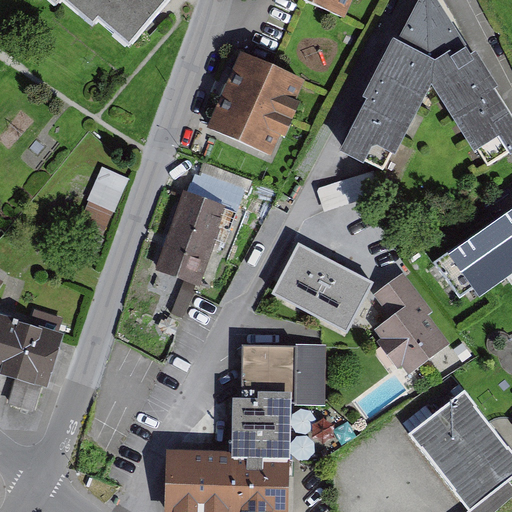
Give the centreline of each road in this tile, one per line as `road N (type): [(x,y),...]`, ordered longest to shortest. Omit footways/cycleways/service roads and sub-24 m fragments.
road 1 (residential): [(150,511),(159,476),(234,320),(261,290),(413,0)]
road 2 (residential): [(212,10),(74,421),(40,485)]
